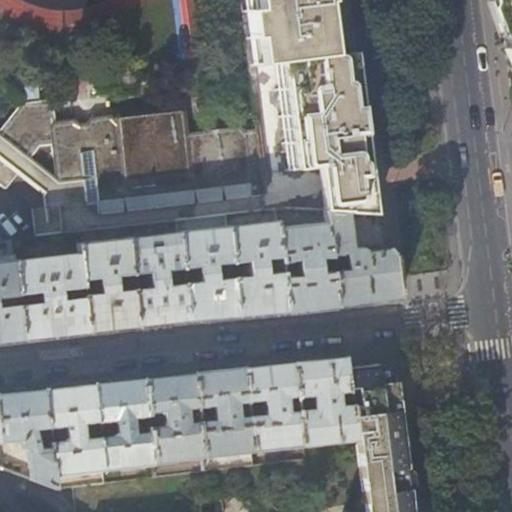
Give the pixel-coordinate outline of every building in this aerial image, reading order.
[(365,214),(373,214),(370,186),(359,103),(353,53),(329,55),(321,3),(328,2),(328,0),(242,0),(251,65),(273,64),(286,172),(317,169),(326,211),(346,213),(365,214)] [(511,0),(488,0),(503,38),(511,34),(511,0)] [(511,34),(503,38),(511,57),(511,34)] [(0,185),(4,189),(39,145),(50,144),(52,156),(62,155),(64,156),(67,177),(56,179),(42,195),(43,197),(45,206),(56,205),(58,206),(61,233),(265,210),(254,129),(244,131),(239,127),(187,134),(185,111),(180,107),(117,115),(114,118),(110,115),(90,117),(86,123),(78,124),(74,120),(54,122),(52,104),(47,100),(20,104),(0,128),(0,185)] [(377,247),(351,249),(346,213),(326,211),(326,223),(335,306),(398,297),(392,256),(387,249),(378,251),(377,247)] [(382,223),(381,215),(373,214),(365,214),(364,220),(364,222),(382,223)] [(268,258),(279,257),(276,229),(275,222),(226,228),(230,264),(242,262),(244,262),(245,264),(246,278),(231,280),(235,315),(285,311),(282,279),(280,274),(265,275),(263,266),(268,262),(268,258)] [(335,306),(326,223),(276,229),(279,257),(280,263),(295,261),(296,262),(298,277),(282,279),(285,311),(335,306)] [(230,264),(226,228),(176,233),(180,270),(195,268),(196,270),(197,284),(182,286),(186,320),(232,316),(235,315),(231,280),(215,282),(213,275),(213,271),(218,269),(219,265),(230,264)] [(180,270),(176,233),(127,238),(131,275),(132,291),(136,326),(186,320),(182,286),(165,288),(164,286),(163,278),(169,276),(170,271),(180,270)] [(131,275),(127,238),(77,244),(78,254),(81,281),(95,279),(97,287),(97,295),(83,297),(83,300),(87,332),(133,326),(136,326),(132,291),(115,293),(114,285),(114,282),(117,283),(119,280),(120,277),(131,275)] [(81,281),(78,254),(13,261),(17,295),(18,306),(22,339),(87,332),(83,300),(59,302),(59,291),(81,289),(81,281)] [(0,297),(17,295),(13,261),(0,262),(0,341),(22,339),(18,306),(0,308),(0,297)] [(344,368),(342,356),(291,361),(295,397),(297,413),(300,446),(354,440),(344,368)] [(295,397),(291,361),(242,367),(246,402),(263,401),(263,417),(248,418),(251,451),(300,446),(297,413),(288,414),(286,401),(287,398),(295,397)] [(410,511),(410,503),(408,490),(404,489),(402,469),(405,468),(402,438),(396,396),(395,382),(391,381),(390,374),(376,364),(344,368),(354,440),(364,511),(410,511)] [(246,402),(242,367),(192,372),(196,407),(197,423),(201,456),(251,451),(248,418),(246,402)] [(196,407),(192,372),(141,378),(151,463),(201,456),(197,423),(187,424),(185,409),(196,407)] [(151,463),(141,378),(91,383),(95,422),(106,421),(107,423),(108,437),(97,438),(100,469),(151,463)] [(95,422),(91,383),(42,388),(47,427),(57,425),(57,428),(59,441),(49,442),(52,473),(100,469),(97,438),(81,438),(80,423),(95,422)] [(49,442),(47,437),(36,438),(34,436),(33,428),(47,427),(42,388),(0,393),(0,440),(17,439),(25,451),(28,477),(52,486),(49,442)]
